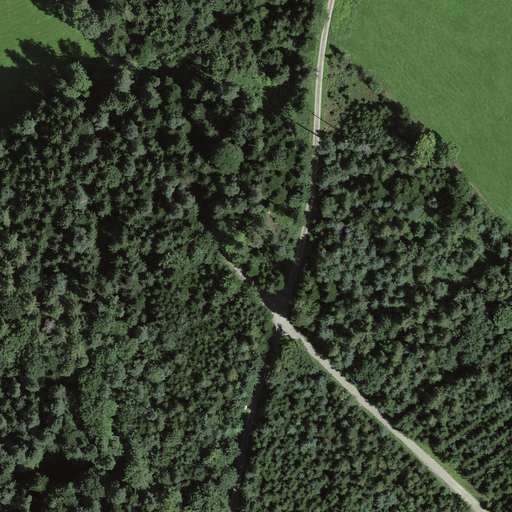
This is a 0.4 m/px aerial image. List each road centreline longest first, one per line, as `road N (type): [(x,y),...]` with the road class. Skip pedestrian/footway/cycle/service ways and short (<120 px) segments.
road 1 (track): [(483,511),(230,263),(76,0)]
road 2 (track): [(333,0),(317,64),(315,183),(304,242),(259,381),(231,511)]
